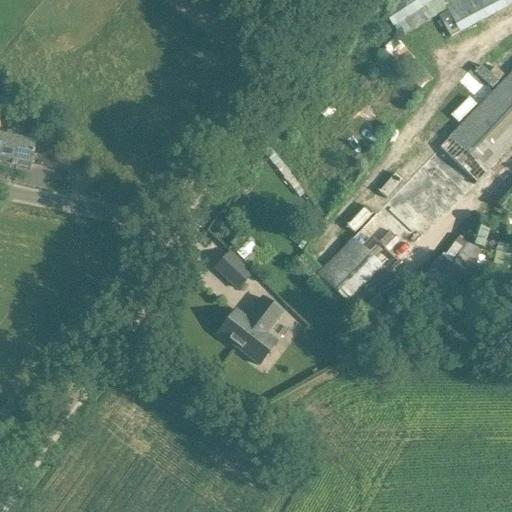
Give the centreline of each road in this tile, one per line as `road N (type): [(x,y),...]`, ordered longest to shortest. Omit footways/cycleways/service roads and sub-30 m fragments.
road 1 (unclassified): [(0,499),(187,229)]
road 2 (unclassified): [(187,229),(340,0)]
road 3 (unclassified): [(187,229),(0,191)]
